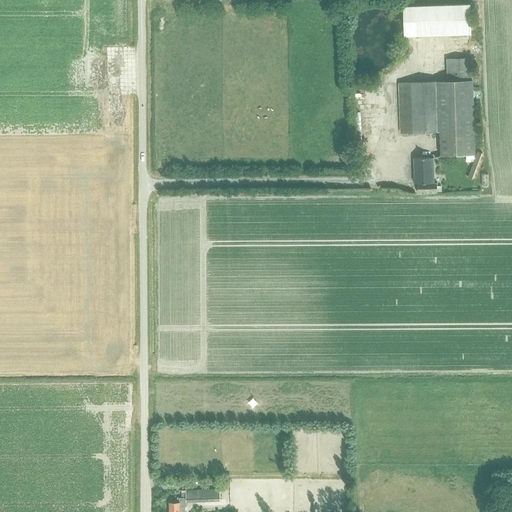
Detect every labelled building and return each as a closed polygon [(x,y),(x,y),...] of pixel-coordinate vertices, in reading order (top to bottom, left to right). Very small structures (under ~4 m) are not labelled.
[(415,6),(404,6),(405,36),(416,36),(471,34),(470,5),(415,6)] [(466,155),(475,155),(472,58),(447,59),(448,81),(399,83),(401,133),(440,132),(441,156),(466,155)] [(130,78),(117,78),(117,92),(130,92),(130,78)] [(473,161),(468,176),(473,178),(482,152),(477,151),(475,156),(473,161)] [(418,193),(437,192),(437,182),(435,182),(434,157),(414,158),(415,183),(418,183),(418,193)] [(221,490),(186,490),(186,498),(186,502),(192,502),(221,502),(221,490)] [(186,502),(186,498),(179,498),(179,502),(170,502),(169,511),(184,511),(185,507),(186,507),(186,502)]
